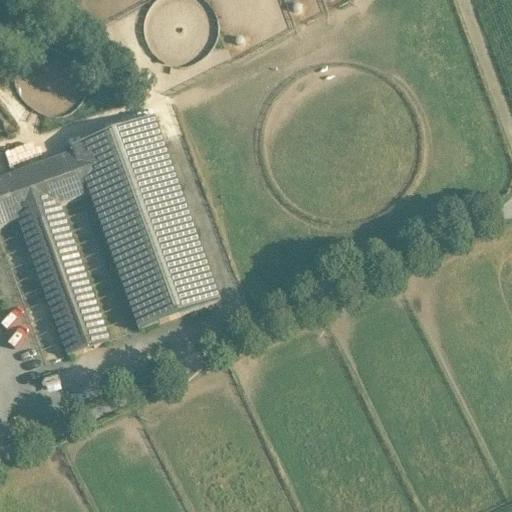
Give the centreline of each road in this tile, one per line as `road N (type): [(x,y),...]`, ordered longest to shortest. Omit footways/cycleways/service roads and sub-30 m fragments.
road 1 (track): [(0,462),(511,213)]
road 2 (unclassified): [(511,139),(463,0)]
